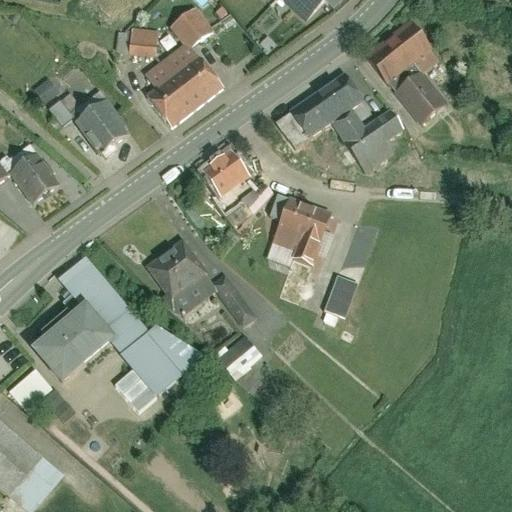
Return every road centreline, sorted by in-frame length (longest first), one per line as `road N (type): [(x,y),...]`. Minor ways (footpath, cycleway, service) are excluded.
road 1 (tertiary): [(241,111),(40,258)]
road 2 (tertiary): [(377,0),(241,111)]
road 3 (residential): [(241,111),(296,169),(375,195)]
road 4 (track): [(375,195),(511,211)]
